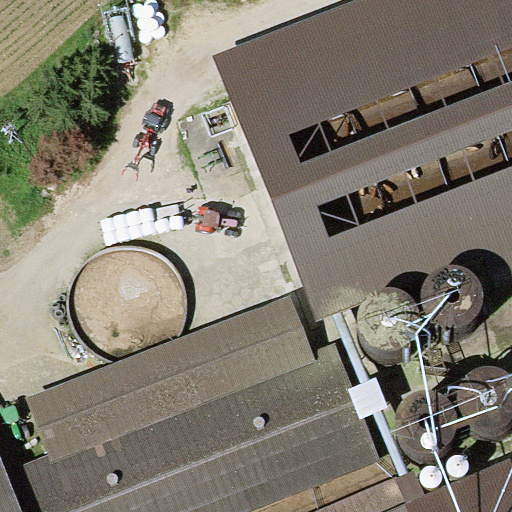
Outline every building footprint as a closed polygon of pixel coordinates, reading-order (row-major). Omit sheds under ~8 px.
[(511,0),(412,0),(231,70),(327,326),(511,253),(511,0)] [(476,317),(474,306),(469,297),(460,289),(449,286),(439,286),(428,292),(420,300),(416,312),(417,324),(423,335),(433,343),(443,346),(456,344),(466,338),(473,329),(476,317)] [(402,364),(410,355),(414,344),(413,331),(408,320),(398,312),(385,309),(374,310),(364,316),(357,326),(354,337),(354,347),(361,360),(369,366),(378,369),(391,369),(402,364)] [(0,511),(248,511),(373,463),(331,355),(1,483),(0,479),(0,511)] [(511,426),(511,405),(508,397),(498,389),(488,386),(476,387),(465,393),(458,402),(454,413),(455,424),(460,434),(469,442),(481,446),(492,445),(502,441),(510,432),(511,426)] [(449,452),(449,451),(452,440),(448,427),(441,418),(431,412),(420,410),(408,413),(398,421),(392,431),(391,442),(394,454),(401,463),(411,469),(423,471),(434,468),(443,461),(449,452)] [(511,511),(511,497),(503,477),(422,511),(511,511)]
